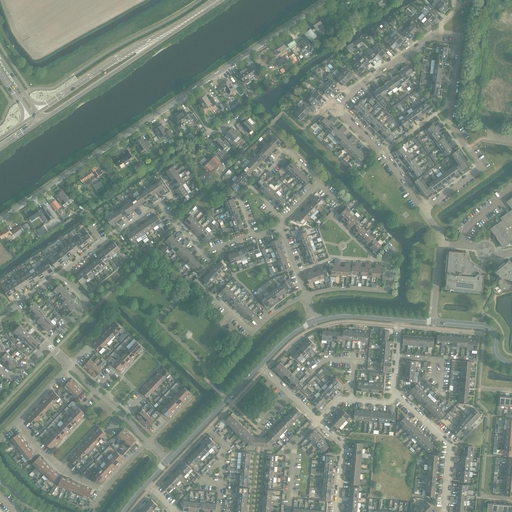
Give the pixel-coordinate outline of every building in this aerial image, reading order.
[(439,0),(440,1),(435,6),(436,6),(434,8),(439,13),(441,11),(442,13),(444,11),(445,12),(448,8),(445,5),(447,3),(446,0),(439,0)] [(425,16),(433,24),(434,22),(433,21),(436,18),(435,17),(437,15),(432,10),(430,12),(429,11),(425,16)] [(433,24),(425,16),(420,21),(421,21),(419,23),(424,28),(426,26),(427,27),(430,25),(431,26),(433,24)] [(312,22),(315,28),(312,30),(311,29),(307,32),(304,34),(312,44),(314,42),(313,40),(317,37),(313,32),(317,30),(323,27),(324,28),(318,18),(312,22)] [(407,28),(415,36),(417,34),(416,33),(418,30),(417,29),(419,27),(412,21),(410,23),(411,24),(407,28)] [(398,33),(403,37),(405,36),(409,39),(412,37),(413,38),(415,36),(407,28),(403,33),(400,31),(398,33)] [(391,38),(399,46),(401,44),(400,43),(403,41),(402,39),(403,37),(398,33),(397,35),(396,34),(391,38)] [(288,45),(290,48),(296,44),(291,36),(285,40),(288,45)] [(301,50),(304,47),(308,45),(311,44),(307,38),(305,39),(306,41),(304,39),(297,44),(301,50)] [(399,46),(391,38),(387,43),(388,44),(386,46),(391,50),(393,48),(394,50),(397,47),(398,48),(399,46)] [(279,56),(287,51),(290,48),(288,45),(285,40),(273,48),(279,56)] [(439,54),(448,55),(448,53),(447,52),(448,48),(445,47),(445,45),(438,44),(438,47),(440,47),(439,54)] [(374,51),(382,58),(384,57),(383,56),(385,53),(384,52),(386,50),(381,45),(379,47),(378,46),(374,51)] [(366,55),(371,60),(372,58),(377,62),(379,59),(380,60),(382,58),(374,51),(370,55),(367,53),(366,55)] [(448,55),(439,54),(438,60),(438,61),(443,61),(443,62),(446,62),(446,57),(448,58),(448,55)] [(371,60),(366,55),(364,57),(363,56),(359,61),(367,69),(368,67),(367,66),(370,63),(369,62),(371,60)] [(278,68),(285,63),(282,58),(275,63),(278,68)] [(434,67),(443,68),(444,66),(442,66),(443,62),(443,61),(438,61),(438,60),(435,60),(434,67)] [(365,71),(367,69),(359,61),(354,66),(355,66),(353,68),(358,73),(360,71),(361,72),(364,70),(365,71)] [(405,66),(403,68),(408,75),(415,71),(412,66),(409,67),(408,65),(406,67),(405,66)] [(243,70),(251,81),(256,77),(248,67),(243,70)] [(341,73),(349,81),(351,79),(350,78),(352,76),(351,74),(353,72),(348,67),(346,70),(345,69),(341,73)] [(401,70),(399,72),(400,74),(404,78),(405,81),(410,78),(408,75),(403,68),(400,69),(401,70)] [(251,81),(243,70),(238,73),(246,84),(251,81)] [(330,75),(333,78),(338,83),(339,81),(344,85),(346,82),(347,83),(349,81),(341,73),(339,71),(335,76),(332,73),(330,75)] [(397,74),(395,76),(401,84),(405,81),(404,78),(400,74),(398,76),(397,74)] [(441,75),(433,74),(432,81),(442,82),(442,80),(441,79),(441,75)] [(394,79),(392,80),(396,87),(398,89),(402,86),(401,84),(395,76),(393,77),(394,79)] [(326,83),(334,91),(335,89),(334,88),(337,86),(336,85),(338,83),(333,78),(331,80),(330,79),(326,83)] [(228,80),(222,84),(223,85),(218,88),(221,93),(226,90),(229,94),(235,90),(228,80)] [(389,81),(386,82),(392,90),(396,87),(392,80),(389,82),(389,81)] [(385,85),(383,86),(387,93),(392,90),(386,82),(384,84),(385,85)] [(319,89),(324,94),(326,92),(328,95),(331,92),(332,93),(334,91),(326,83),(321,88),(321,87),(319,89)] [(380,87),(377,88),(383,96),(387,93),(383,86),(380,88),(380,87)] [(374,93),(371,94),(377,100),(378,99),(380,102),(385,99),(383,96),(377,88),(375,90),(376,91),(374,92),(374,93)] [(434,88),(433,95),(431,94),(431,98),(438,98),(438,96),(441,96),(442,92),(443,92),(443,89),(439,88),(439,89),(434,88)] [(292,89),(286,94),(289,97),(294,92),(292,89)] [(312,95),(320,103),(321,101),(320,100),(323,97),(322,96),(324,94),(319,89),(317,91),(316,91),(312,95)] [(213,107),(217,104),(212,98),(209,100),(206,95),(199,100),(205,109),(211,104),(213,107)] [(306,102),(311,107),(313,105),(314,106),(317,104),(318,105),(320,103),(312,95),(307,100),(308,100),(306,102)] [(236,100),(230,105),(233,109),(240,104),(239,104),(237,101),(236,100)] [(422,105),(428,113),(430,111),(429,110),(431,108),(427,101),(422,105)] [(311,107),(306,102),(304,104),(303,104),(299,108),(307,116),(309,114),(308,113),(311,110),(309,109),(311,107)] [(357,113),(365,106),(360,102),(352,110),(354,112),(355,111),(357,113)] [(416,106),(422,115),(425,113),(426,114),(428,113),(422,105),(420,103),(416,106)] [(365,106),(357,113),(359,115),(358,116),(360,118),(367,111),(368,109),(365,106)] [(412,109),(413,111),(419,119),(421,117),(420,116),(422,115),(416,106),(412,109)] [(299,108),(295,113),(294,115),(299,120),(301,118),(302,119),(304,117),(305,118),(307,116),(299,108)] [(179,113),(186,124),(193,119),(195,122),(198,120),(193,113),(191,114),(190,113),(187,115),(184,110),(179,113)] [(367,111),(360,118),(362,120),(363,119),(365,121),(371,115),(367,111)] [(409,114),(414,121),(416,119),(417,120),(419,119),(413,111),(409,114)] [(186,124),(179,113),(174,117),(181,127),(186,124)] [(243,122),(248,118),(244,114),(239,118),(243,122)] [(414,121),(409,114),(404,117),(410,125),(412,124),(411,123),(414,121)] [(371,115),(365,121),(367,123),(366,124),(368,125),(375,118),(371,115)] [(399,119),(400,121),(405,127),(407,126),(408,127),(410,125),(404,117),(404,118),(403,117),(402,116),(401,116),(399,118),(399,119)] [(325,129),(331,122),(329,120),(328,121),(325,118),(323,120),(321,118),(316,123),(319,125),(320,124),(325,129)] [(375,118),(368,125),(370,127),(371,126),(373,128),(379,122),(375,118)] [(248,133),(254,128),(247,120),(241,125),(239,123),(236,125),(241,131),(243,128),(248,133)] [(380,120),(379,122),(373,128),(375,130),(374,131),(376,133),(383,126),(384,125),(384,124),(380,120)] [(330,133),(335,127),(332,124),(333,123),(331,122),(325,129),(330,133)] [(428,135),(430,134),(438,128),(436,126),(435,127),(433,124),(427,129),(425,131),(428,135)] [(162,125),(154,130),(158,136),(159,135),(161,138),(165,135),(167,138),(173,135),(169,129),(166,131),(162,125)] [(383,126),(376,133),(378,135),(379,134),(381,136),(388,128),(384,125),(383,126)] [(335,127),(330,133),(335,138),(341,131),(339,129),(338,130),(335,127)] [(227,135),(225,137),(231,144),(234,142),(233,141),(238,136),(240,139),(243,136),(236,129),(234,131),(231,128),(226,133),(227,135)] [(388,128),(381,136),(383,138),(382,139),(384,140),(392,132),(388,128)] [(438,128),(430,134),(431,136),(430,137),(430,138),(431,140),(440,133),(438,131),(439,130),(438,128)] [(341,131),(335,138),(340,143),(345,137),(342,134),(343,133),(341,131)] [(392,132),(384,140),(386,142),(386,141),(389,143),(396,136),(392,132)] [(440,133),(431,140),(434,144),(436,143),(444,137),(442,135),(441,136),(440,133)] [(271,139),(278,145),(278,146),(281,142),(275,136),(271,139)] [(345,137),(340,143),(345,148),(351,141),(349,139),(348,140),(345,137)] [(444,137),(436,143),(439,147),(446,142),(444,140),(446,139),(444,137)] [(142,138),(135,142),(141,151),(148,146),(149,148),(152,146),(148,141),(145,143),(142,138)] [(224,142),(219,138),(214,142),(219,148),(217,150),(223,156),(227,152),(225,150),(231,145),(226,140),(224,142)] [(278,146),(278,145),(271,139),(268,143),(274,149),(278,146)] [(350,153),(355,147),(352,144),(353,143),(351,141),(345,148),(350,153)] [(446,142),(439,147),(443,151),(450,146),(449,144),(448,144),(446,142)] [(274,149),(268,143),(264,147),(271,153),(274,149)] [(398,157),(405,152),(405,151),(406,150),(406,148),(405,146),(404,146),(395,152),(397,154),(396,155),(398,157)] [(450,146),(443,151),(446,156),(453,151),(451,149),(452,148),(450,146)] [(261,150),(267,157),(271,153),(264,147),(261,150)] [(355,147),(350,153),(355,157),(361,150),(359,149),(358,150),(355,147)] [(118,166),(132,157),(128,150),(117,157),(116,157),(114,159),(114,160),(118,166)] [(267,157),(261,150),(257,154),(264,160),(267,157)] [(361,150),(355,157),(359,162),(358,163),(361,165),(365,161),(363,159),(365,156),(362,153),(363,152),(361,150)] [(405,152),(398,157),(399,159),(400,159),(402,161),(410,155),(407,150),(405,152)] [(458,150),(449,156),(455,165),(460,172),(461,173),(470,166),(458,150)] [(213,172),(218,167),(221,163),(219,161),(221,159),(216,153),(213,156),(214,156),(211,160),(210,160),(208,158),(201,165),(204,167),(209,172),(211,170),(213,172)] [(264,160),(257,154),(254,158),(260,164),(264,160)] [(410,155),(402,161),(403,163),(402,164),(404,166),(414,159),(410,155)] [(256,168),(260,164),(254,158),(250,162),(256,168)] [(414,159),(404,166),(405,168),(406,167),(408,170),(417,163),(414,159)] [(139,170),(144,167),(140,162),(135,166),(139,170)] [(247,165),(253,171),(256,168),(250,162),(247,165)] [(289,172),(295,166),(291,162),(285,169),(289,172)] [(417,163),(408,170),(410,172),(409,173),(410,175),(420,168),(417,163)] [(97,177),(100,175),(104,173),(98,165),(92,169),(97,177)] [(245,171),(245,170),(249,175),(250,175),(253,171),(247,165),(243,169),(245,171)] [(460,172),(455,165),(452,168),(457,175),(459,174),(458,173),(460,172)] [(169,175),(176,171),(173,166),(166,171),(169,175)] [(295,166),(289,172),(293,176),(299,169),(295,166)] [(420,168),(410,175),(412,177),(413,176),(415,179),(421,174),(423,172),(420,168)] [(452,168),(447,171),(452,178),(454,176),(455,177),(457,175),(452,168)] [(296,179),(302,173),(299,169),(293,176),(296,179)] [(94,175),(90,170),(79,178),(83,183),(85,185),(86,185),(88,183),(86,180),(94,175)] [(245,170),(245,171),(241,174),(248,180),(251,177),(250,175),(249,175),(245,170)] [(176,171),(169,175),(172,180),(179,175),(176,171)] [(447,171),(443,174),(448,182),(450,181),(449,179),(452,178),(447,171)] [(302,173),(296,179),(300,183),(306,177),(302,173)] [(238,178),(244,184),(248,180),(241,174),(239,177),(238,175),(237,175),(236,176),(238,178)] [(443,174),(438,178),(443,184),(445,183),(446,184),(448,182),(443,174)] [(179,175),(172,180),(175,184),(182,179),(179,175)] [(435,192),(429,184),(423,175),(414,181),(426,198),(435,192)] [(234,182),(241,188),(244,184),(238,178),(236,176),(232,180),(234,182)] [(306,177),(300,183),(304,187),(310,180),(306,177)] [(259,189),(265,182),(262,178),(255,185),(259,189)] [(443,184),(438,178),(434,181),(439,189),(441,187),(441,186),(443,184)] [(175,184),(177,188),(183,185),(185,184),(182,179),(175,184)] [(156,183),(161,190),(166,187),(161,180),(156,183)] [(429,184),(434,190),(436,189),(437,190),(439,189),(434,181),(429,184)] [(237,191),(241,188),(234,182),(230,185),(236,191),(237,191)] [(265,182),(259,189),(263,192),(269,186),(265,182)] [(161,190),(156,183),(152,186),(157,193),(161,190)] [(177,188),(175,189),(178,194),(186,189),(183,185),(177,188)] [(157,193),(152,186),(148,188),(153,196),(157,193)] [(266,196),(273,189),(269,186),(263,192),(266,196)] [(143,191),(148,198),(153,196),(148,188),(143,191)] [(186,189),(178,194),(181,198),(188,193),(186,189)] [(273,189),(266,196),(270,199),(276,193),(273,189)] [(62,205),(69,200),(62,191),(56,196),(60,202),(60,203),(62,205)] [(148,198),(143,191),(139,194),(144,201),(148,198)] [(188,193),(181,198),(184,202),(191,198),(188,193)] [(276,193),(270,199),(274,203),(280,196),(276,193)] [(144,201),(139,194),(135,197),(135,198),(136,198),(140,204),(144,201)] [(280,196),(274,203),(277,206),(284,200),(280,196)] [(312,198),(321,206),(324,202),(322,200),(318,197),(317,198),(314,196),(312,198)] [(511,209),(500,218),(502,220),(497,224),(496,224),(490,229),(497,238),(503,248),(510,243),(511,241),(511,197),(506,202),(511,209)] [(136,198),(135,198),(131,201),(136,208),(141,205),(140,204),(136,198)] [(312,202),(311,204),(317,210),(321,206),(312,198),(310,200),(312,202)] [(227,207),(235,204),(233,199),(225,202),(227,207)] [(55,200),(50,204),(56,211),(61,207),(55,200)] [(284,200),(277,206),(281,210),(287,204),(284,200)] [(136,208),(131,201),(127,204),(132,211),(136,208)] [(305,205),(316,215),(319,212),(317,210),(311,204),(309,206),(307,203),(305,205)] [(132,211),(127,204),(123,206),(128,214),(132,211)] [(40,206),(29,212),(32,218),(44,210),(49,218),(53,215),(47,205),(41,208),(40,206)] [(304,211),(310,217),(312,219),(316,215),(305,205),(303,207),(305,210),(304,211)] [(128,214),(123,206),(119,209),(124,217),(128,214)] [(339,220),(341,222),(349,213),(351,211),(347,207),(339,215),(341,217),(339,220)] [(124,217),(119,209),(114,212),(119,219),(124,217)] [(298,212),(307,221),(310,217),(304,211),(302,213),(300,210),(298,212)] [(119,219),(114,212),(110,215),(115,222),(119,219)] [(298,212),(296,215),(298,217),(297,219),(303,225),(307,221),(298,212)] [(349,213),(341,222),(343,224),(345,221),(347,223),(353,216),(349,213)] [(353,216),(347,223),(348,224),(346,227),(348,229),(356,220),(357,220),(358,218),(355,214),(353,216)] [(115,222),(110,215),(106,218),(111,225),(115,222)] [(152,218),(157,225),(162,222),(157,215),(152,218)] [(189,225),(195,219),(191,215),(186,220),(185,221),(189,225)] [(148,220),(153,228),(157,225),(152,218),(148,220)] [(195,219),(189,225),(192,229),(198,222),(195,219)] [(144,223),(149,231),(153,228),(148,220),(144,223)] [(356,220),(348,229),(350,231),(353,228),(354,229),(359,224),(360,223),(357,220),(356,220)] [(198,222),(192,229),(196,232),(202,226),(198,222)] [(140,226),(145,233),(149,231),(144,223),(140,226)] [(242,223),(234,226),(236,231),(244,228),(242,223)] [(355,232),(352,235),(354,237),(363,228),(359,224),(354,229),(353,230),(355,232)] [(136,229),(141,236),(145,233),(140,226),(136,229)] [(202,226),(196,232),(200,236),(206,229),(202,226)] [(17,228),(11,232),(8,227),(0,232),(0,235),(2,239),(6,236),(7,237),(11,234),(17,241),(19,239),(18,237),(25,232),(23,228),(18,230),(17,228)] [(363,228),(354,237),(356,239),(359,236),(361,238),(367,231),(363,228)] [(131,232),(136,239),(141,236),(136,229),(131,232)] [(206,229),(200,236),(203,239),(209,233),(206,229)] [(84,236),(89,243),(94,240),(86,230),(82,234),(84,236)] [(367,231),(361,238),(362,239),(360,242),(362,244),(370,235),(367,231)] [(136,239),(131,232),(127,235),(132,242),(136,239)] [(308,236),(306,232),(298,235),(299,237),(296,238),(297,241),(311,236),(310,236),(308,236)] [(209,233),(203,239),(207,243),(213,236),(209,233)] [(370,235),(362,244),(364,246),(366,243),(368,245),(374,238),(375,237),(372,234),(370,235)] [(169,245),(175,239),(171,235),(165,242),(169,245)] [(80,239),(86,246),(89,243),(84,236),(80,239)] [(301,243),(302,245),(312,241),(311,236),(297,241),(295,242),(296,244),(298,244),(301,243)] [(374,238),(368,245),(370,246),(367,249),(369,251),(378,242),(374,238)] [(80,248),(81,250),(86,246),(80,239),(76,243),(80,248)] [(175,239),(169,245),(173,249),(179,242),(175,239)] [(272,248),(281,244),(279,239),(270,243),(272,248)] [(76,251),(80,248),(76,243),(74,241),(70,244),(76,251)] [(299,248),(300,251),(312,246),(314,245),(312,241),(302,245),(303,247),(299,248)] [(116,253),(120,249),(122,248),(119,245),(118,246),(114,242),(110,246),(117,254),(117,253),(116,253)] [(179,242),(173,249),(176,252),(183,246),(179,242)] [(378,242),(369,251),(371,253),(374,250),(376,252),(381,246),(378,242)] [(66,247),(72,255),(76,251),(70,244),(66,247)] [(253,246),(256,254),(261,252),(258,244),(253,246)] [(106,249),(113,257),(117,254),(110,246),(106,249)] [(183,246),(176,252),(180,256),(186,249),(183,246)] [(312,246),(300,251),(301,253),(305,252),(305,254),(314,251),(316,250),(314,246),(312,246)] [(62,251),(68,258),(72,255),(66,247),(62,251)] [(102,252),(108,259),(112,256),(113,257),(106,249),(102,252)] [(186,249),(180,256),(184,259),(190,253),(186,249)] [(68,258),(62,251),(59,254),(58,253),(64,261),(68,258)] [(315,256),(314,251),(305,254),(306,256),(303,258),(304,260),(315,256)] [(449,251),(446,288),(482,291),(484,275),(481,274),(465,255),(465,253),(449,251)] [(100,257),(106,265),(105,263),(109,260),(108,259),(102,252),(98,255),(100,257)] [(59,262),(60,264),(64,261),(58,253),(54,256),(54,257),(59,262)] [(187,263),(188,262),(193,257),(194,257),(190,253),(184,259),(187,263)] [(56,268),(60,264),(59,262),(54,257),(50,260),(56,268)] [(96,260),(102,268),(106,265),(100,257),(96,260)] [(187,263),(190,267),(197,260),(193,257),(188,262),(187,263)] [(92,264),(98,272),(102,268),(96,260),(92,264)] [(194,270),(200,264),(197,260),(190,267),(194,270)] [(503,290),(504,290),(505,290),(506,290),(507,290),(508,290),(509,290),(510,289),(511,288),(511,287),(511,286),(511,264),(509,260),(496,271),(501,278),(500,278),(500,279),(499,280),(499,281),(499,282),(498,283),(498,284),(499,285),(499,286),(500,287),(500,288),(501,289),(502,289),(503,290)] [(217,265),(223,271),(227,267),(221,261),(217,265)] [(43,265),(49,274),(53,271),(48,262),(43,265)] [(288,263),(279,267),(281,272),(290,268),(288,263)] [(88,267),(94,274),(94,275),(98,272),(92,264),(88,267)] [(200,264),(194,270),(198,274),(204,268),(200,264)] [(39,268),(44,276),(49,274),(43,265),(39,268)] [(213,268),(220,275),(223,271),(217,265),(213,268)] [(320,267),(324,278),(329,277),(326,269),(324,269),(322,266),(320,267)] [(84,270),(90,277),(94,274),(88,267),(84,270)] [(316,272),(319,280),(320,283),(325,281),(324,278),(320,267),(317,268),(318,271),(316,272)] [(35,271),(40,279),(44,276),(39,268),(35,270),(35,271)] [(210,272),(216,278),(220,275),(213,268),(210,272)] [(80,273),(86,280),(90,277),(84,270),(80,273)] [(310,271),(314,282),(319,280),(316,272),(314,273),(313,270),(310,271)] [(34,280),(36,282),(40,279),(35,271),(31,274),(34,280)] [(30,283),(34,280),(31,274),(30,272),(25,275),(30,283)] [(206,276),(213,282),(216,278),(210,272),(206,276)] [(76,276),(82,284),(82,283),(82,284),(86,281),(86,280),(80,273),(76,276)] [(21,277),(26,285),(30,283),(25,275),(21,277)] [(213,282),(206,276),(203,279),(209,286),(213,282)] [(17,280),(21,288),(26,285),(21,277),(17,280)] [(280,282),(281,284),(287,291),(291,288),(286,281),(287,281),(285,278),(280,282)] [(12,283),(17,291),(21,288),(17,280),(12,283)] [(8,286),(13,293),(17,291),(12,283),(8,286)] [(60,284),(53,291),(56,295),(57,294),(64,288),(60,284)] [(277,287),(283,294),(287,291),(281,284),(277,287)] [(13,293),(8,286),(3,289),(8,296),(13,293)] [(224,296),(230,290),(226,286),(220,293),(224,296)] [(273,290),(278,297),(283,294),(277,287),(273,290)] [(64,288),(57,294),(61,298),(67,291),(64,288)] [(230,290),(224,296),(228,300),(234,293),(230,290)] [(278,297),(273,290),(269,293),(274,300),(278,297)] [(67,291),(61,298),(60,299),(64,302),(64,301),(65,301),(69,297),(71,295),(67,291)] [(234,293),(228,300),(231,303),(238,297),(234,293)] [(265,296),(270,303),(274,300),(269,293),(265,296)] [(270,303),(265,296),(261,300),(266,306),(266,307),(270,303)] [(64,301),(64,302),(62,304),(66,308),(67,307),(66,307),(73,300),(69,297),(65,301),(64,301)] [(238,297),(231,303),(235,307),(241,300),(238,297)] [(73,300),(66,307),(67,307),(70,310),(77,304),(73,300)] [(241,300),(235,307),(239,310),(245,304),(241,300)] [(27,309),(31,312),(37,306),(38,305),(34,301),(27,309)] [(245,304),(239,310),(242,314),(249,307),(245,304)] [(41,309),(37,306),(31,312),(35,316),(41,309)] [(249,307),(242,314),(246,317),(252,311),(249,307)] [(35,316),(38,319),(39,319),(43,315),(45,313),(46,312),(42,308),(41,309),(35,316)] [(252,311),(246,317),(250,321),(256,315),(252,311)] [(37,321),(41,325),(47,318),(43,315),(39,319),(38,319),(37,321)] [(47,318),(41,325),(44,328),(51,321),(47,318)] [(51,321),(44,328),(48,332),(55,325),(51,321)] [(111,325),(118,332),(122,328),(115,321),(111,325)] [(17,336),(24,329),(20,325),(13,332),(17,336)] [(107,329),(114,336),(118,332),(111,325),(107,329)] [(24,329),(17,336),(21,339),(27,332),(24,329)] [(114,336),(107,329),(104,333),(111,339),(114,336)] [(27,332),(21,339),(25,343),(31,336),(27,332)] [(104,333),(100,337),(107,343),(111,339),(104,333)] [(31,336),(25,343),(28,346),(35,340),(31,336)] [(96,340),(103,347),(107,343),(100,337),(96,340)] [(305,343),(311,349),(315,345),(309,339),(305,343)] [(35,340),(28,346),(32,350),(39,343),(35,340)] [(103,347),(96,340),(92,344),(96,348),(99,351),(103,347)] [(132,345),(139,352),(143,348),(136,341),(132,345)] [(305,343),(301,347),(308,353),(311,349),(305,343)] [(129,349),(136,356),(139,352),(132,345),(129,349)] [(297,350),(304,357),(308,353),(301,347),(297,350)] [(125,353),(132,360),(136,356),(129,349),(125,353)] [(300,361),(304,357),(297,350),(294,354),(300,361)] [(4,362),(11,356),(7,352),(7,353),(6,351),(0,355),(2,358),(1,359),(4,362)] [(132,360),(125,353),(121,357),(128,364),(132,360)] [(15,359),(11,356),(4,362),(8,366),(15,359)] [(125,368),(128,364),(121,357),(117,361),(125,368)] [(15,359),(8,366),(12,370),(18,363),(15,359)] [(87,370),(94,363),(90,359),(83,366),(87,370)] [(125,368),(117,361),(114,365),(121,372),(125,368)] [(278,373),(284,366),(280,362),(274,369),(278,373)] [(94,363),(87,370),(91,374),(98,367),(94,363)] [(284,366),(278,373),(282,376),(288,370),(284,366)] [(98,367),(91,374),(95,378),(102,371),(98,367)] [(159,371),(166,378),(170,374),(163,367),(159,371)] [(286,380),(292,374),(288,370),(282,376),(286,380)] [(155,375),(162,382),(166,378),(159,371),(155,375)] [(292,374),(286,380),(289,384),(296,377),(292,374)] [(152,379),(159,386),(162,382),(155,375),(152,379)] [(417,377),(414,377),(405,376),(404,381),(406,381),(406,384),(410,384),(410,381),(415,382),(416,381),(417,377)] [(296,377),(289,384),(293,388),(299,381),(296,377)] [(331,382),(338,388),(342,384),(341,384),(343,383),(337,377),(335,378),(331,382)] [(68,390),(75,383),(71,379),(64,386),(68,390)] [(148,383),(155,389),(159,386),(152,379),(148,383)] [(299,381),(293,388),(297,391),(304,385),(299,381)] [(328,386),(334,392),(338,388),(331,382),(328,386)] [(75,383),(68,390),(72,394),(79,387),(75,383)] [(144,387),(151,393),(155,389),(148,383),(144,387)] [(410,399),(420,388),(416,385),(411,389),(410,386),(403,389),(404,392),(408,390),(410,391),(409,391),(412,394),(408,397),(410,399)] [(301,390),(306,396),(309,393),(308,393),(309,391),(308,390),(306,388),(304,386),(303,388),(301,390)] [(324,390),(330,396),(334,392),(328,386),(324,390)] [(79,387),(72,394),(76,398),(83,391),(79,387)] [(151,393),(144,387),(140,391),(147,397),(151,393)] [(180,392),(187,398),(191,394),(184,387),(180,392)] [(420,388),(410,399),(411,400),(415,397),(417,399),(423,392),(420,388)] [(49,394),(56,401),(60,397),(53,390),(49,394)] [(320,394),(326,400),(330,396),(324,390),(320,394)] [(177,395),(184,402),(187,398),(180,392),(177,395)] [(423,392),(417,399),(420,402),(427,395),(423,392)] [(45,398),(52,405),(56,401),(49,394),(45,398)] [(316,398),(323,404),(326,400),(320,394),(316,398)] [(173,399),(180,406),(184,402),(177,395),(173,399)] [(427,395),(420,402),(424,406),(431,399),(427,395)] [(41,402),(49,409),(52,405),(45,398),(41,402)] [(313,402),(319,408),(323,404),(316,398),(313,402)] [(169,403),(176,410),(180,406),(173,399),(169,403)] [(431,399),(424,406),(428,409),(434,402),(431,399)] [(38,406),(45,413),(49,409),(41,402),(38,406)] [(434,402),(428,409),(432,413),(438,406),(434,402)] [(165,407),(172,414),(176,410),(169,403),(165,407)] [(34,410),(41,417),(45,413),(38,406),(34,410)] [(438,406),(432,413),(435,416),(442,409),(438,406)] [(172,414),(165,407),(161,411),(168,418),(172,414)] [(292,411),(298,417),(302,413),(295,407),(292,411)] [(75,412),(82,419),(86,414),(79,408),(75,412)] [(470,412),(477,419),(481,415),(474,408),(470,412)] [(139,420),(146,413),(142,409),(135,416),(139,420)] [(442,409),(435,416),(439,420),(446,413),(442,409)] [(30,414),(37,421),(41,417),(34,410),(30,414)] [(339,414),(346,420),(350,416),(349,416),(348,415),(343,410),(339,414)] [(298,417),(292,411),(288,415),(294,421),(298,417)] [(71,416),(78,422),(82,419),(75,412),(71,416)] [(465,414),(474,422),(477,419),(470,412),(467,415),(465,413),(465,414)] [(146,413),(139,420),(143,424),(150,417),(146,413)] [(37,421),(30,414),(27,418),(34,425),(37,421)] [(335,417),(342,424),(346,420),(339,414),(335,417)] [(463,419),(470,426),(474,422),(465,414),(461,417),(463,419)] [(229,425),(235,419),(231,415),(225,421),(229,425)] [(294,421),(288,415),(284,419),(290,425),(294,421)] [(68,420),(75,426),(78,422),(71,416),(68,420)] [(402,427),(409,420),(405,416),(398,423),(402,427)] [(150,417),(143,424),(147,428),(154,421),(150,417)] [(332,421),(339,428),(342,424),(335,417),(332,421)] [(233,429),(239,423),(239,422),(235,419),(229,425),(233,429)] [(280,423),(287,429),(290,425),(284,419),(280,423)] [(460,423),(467,430),(470,426),(463,419),(460,423)] [(64,423),(71,430),(75,426),(68,420),(64,423)] [(402,427),(406,431),(412,424),(409,420),(402,427)] [(339,428),(332,421),(328,425),(335,431),(339,428)] [(237,432),(242,427),(243,426),(239,422),(239,423),(233,429),(237,432)] [(60,427),(67,434),(71,430),(64,423),(60,427)] [(287,429),(280,423),(277,427),(283,433),(287,429)] [(456,427),(463,433),(467,430),(460,423),(456,427)] [(409,434),(416,427),(412,424),(406,431),(409,434)] [(241,436),(246,431),(247,430),(243,426),(242,427),(237,432),(241,436)] [(56,431),(63,438),(67,434),(60,427),(56,431)] [(95,431),(102,438),(106,434),(99,427),(95,431)] [(273,431),(279,437),(283,433),(277,427),(273,431)] [(416,427),(409,434),(413,438),(420,431),(416,427)] [(463,433),(456,427),(453,430),(460,437),(463,433)] [(120,440),(127,433),(123,429),(116,437),(120,440)] [(245,440),(250,434),(251,434),(247,430),(246,431),(241,436),(245,440)] [(312,441),(318,434),(314,430),(308,437),(312,441)] [(53,435),(60,442),(63,438),(56,431),(53,435)] [(91,435),(98,442),(102,438),(95,431),(91,435)] [(269,434),(275,441),(279,437),(273,431),(269,434)] [(420,431),(413,438),(417,441),(423,434),(420,431)] [(15,443),(22,438),(19,433),(11,439),(15,443)] [(127,433),(120,440),(124,444),(131,437),(127,433)] [(249,443),(255,437),(251,434),(250,434),(245,440),(249,444),(249,443)] [(265,438),(271,444),(272,444),(275,441),(269,434),(265,438)] [(316,444),(322,438),(318,434),(312,441),(316,444)] [(423,434),(417,441),(420,445),(427,438),(423,434)] [(49,439),(56,446),(60,442),(53,435),(49,439)] [(88,439),(95,446),(98,442),(91,435),(88,439)] [(131,437),(124,444),(128,448),(135,441),(131,437)] [(205,441),(212,447),(215,443),(209,437),(205,441)] [(255,437),(249,443),(251,445),(257,446),(258,438),(255,437)] [(18,448),(26,442),(22,438),(15,443),(18,448)] [(271,444),(265,438),(262,438),(262,446),(268,447),(271,444)] [(322,438),(316,444),(320,448),(326,442),(322,438)] [(427,438),(420,445),(424,448),(431,441),(427,438)] [(56,446),(49,439),(45,443),(52,450),(56,446)] [(84,443),(91,449),(95,446),(88,439),(84,443)] [(205,441),(201,445),(208,451),(212,447),(205,441)] [(431,441),(424,448),(428,452),(434,445),(431,441)] [(26,442),(18,448),(21,452),(29,446),(26,442)] [(326,442),(320,448),(324,452),(330,445),(326,442)] [(80,447),(87,453),(91,449),(84,443),(80,447)] [(198,449),(204,455),(208,451),(201,445),(198,449)] [(21,452),(20,453),(17,455),(18,457),(22,454),(24,456),(32,451),(29,446),(21,452)] [(76,450),(84,457),(87,453),(80,447),(76,450)] [(194,453),(200,459),(204,455),(198,449),(194,453)] [(73,454),(80,461),(84,457),(76,450),(73,454)] [(32,451),(24,456),(28,461),(35,455),(32,451)] [(113,456),(120,463),(124,459),(117,452),(113,456)] [(200,459),(194,453),(190,457),(197,463),(200,459)] [(80,461),(73,454),(69,458),(76,465),(80,461)] [(37,467),(43,460),(39,456),(33,463),(37,467)] [(117,467),(120,463),(113,456),(110,460),(117,467)] [(190,457),(186,461),(193,467),(197,463),(190,457)] [(41,471),(47,464),(43,460),(37,467),(41,471)] [(106,464),(113,471),(117,467),(110,460),(106,464)] [(181,466),(188,472),(191,468),(185,462),(181,466)] [(44,475),(51,468),(47,464),(41,471),(44,475)] [(113,471),(106,464),(102,468),(109,475),(113,471)] [(177,470),(184,476),(188,472),(181,466),(177,470)] [(51,468),(44,475),(48,478),(55,471),(51,468)] [(99,472),(106,479),(109,475),(102,468),(99,472)] [(174,474),(180,480),(184,476),(177,470),(174,474)] [(55,471),(48,478),(52,482),(59,475),(55,471)] [(106,479),(99,472),(95,476),(102,483),(106,479)] [(170,478),(176,484),(180,480),(174,474),(170,478)] [(63,488),(67,479),(62,477),(58,485),(63,488)] [(176,484),(170,478),(166,482),(173,488),(176,484)] [(68,490),(72,481),(67,479),(63,488),(68,490)] [(72,481),(68,490),(71,491),(73,492),(77,483),(72,481)] [(173,488),(166,482),(162,486),(169,492),(173,488)] [(78,495),(82,486),(77,483),(73,492),(78,495)] [(55,485),(49,493),(52,495),(57,486),(55,485)] [(82,486),(78,495),(83,497),(87,488),(82,486)] [(87,488),(83,497),(82,498),(87,501),(88,499),(89,500),(92,495),(90,494),(92,490),(87,488)] [(147,503),(154,509),(158,505),(151,499),(147,503)] [(423,505),(429,511),(433,508),(426,502),(423,505)] [(151,511),(154,509),(147,503),(144,507),(148,511),(151,511)]
